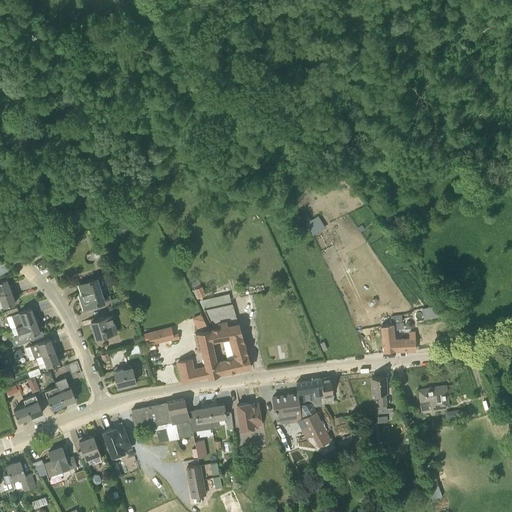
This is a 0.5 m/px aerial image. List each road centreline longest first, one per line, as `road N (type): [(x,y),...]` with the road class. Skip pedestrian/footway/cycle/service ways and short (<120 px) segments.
road 1 (residential): [(104,405),(511,334)]
road 2 (residential): [(104,405),(55,298),(0,251)]
